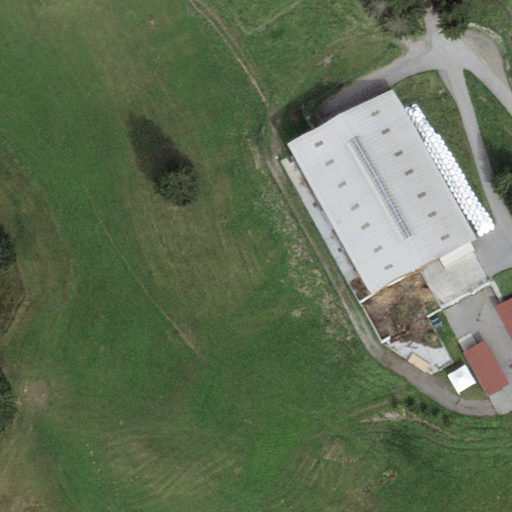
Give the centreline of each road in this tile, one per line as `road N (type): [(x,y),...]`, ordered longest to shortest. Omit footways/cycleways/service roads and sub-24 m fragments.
road 1 (track): [(511,108),(473,62),(449,56),(483,175),(511,228)]
road 2 (track): [(511,402),(476,409),(429,393),(373,355)]
road 3 (track): [(449,56),(409,67),(327,110)]
